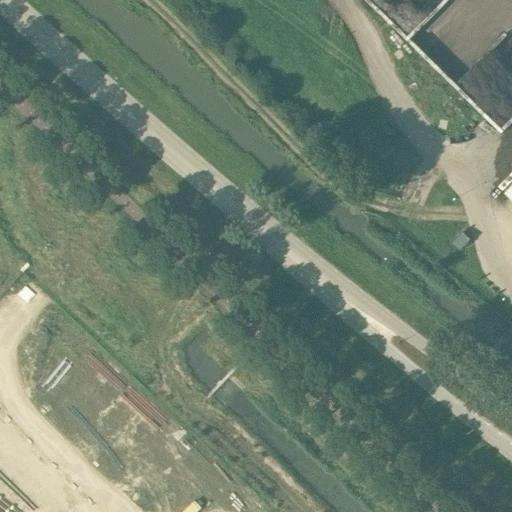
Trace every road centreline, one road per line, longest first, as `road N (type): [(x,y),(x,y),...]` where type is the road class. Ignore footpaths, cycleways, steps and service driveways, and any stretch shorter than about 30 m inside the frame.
road 1 (tertiary): [(303,264),(93,91),(0,2)]
road 2 (tertiary): [(303,264),(387,350),(511,454)]
road 3 (tertiary): [(511,416),(398,325),(303,264)]
